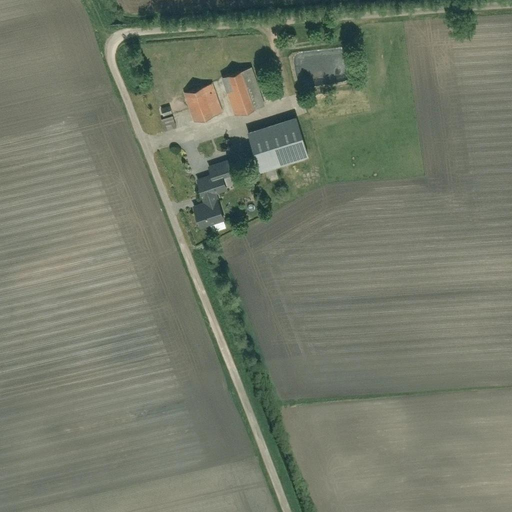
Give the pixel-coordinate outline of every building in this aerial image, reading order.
[(250,68),(220,77),(232,114),(262,104),(250,68)] [(182,92),(192,122),(221,112),(211,83),(182,92)] [(160,114),(166,131),(175,128),(169,111),(160,114)] [(247,131),(258,170),(306,156),(295,117),(247,131)] [(222,227),(220,221),(224,220),(216,198),(214,199),(212,193),(228,188),(227,187),(240,183),(232,159),(207,167),(210,174),(196,179),(204,203),(191,207),(198,229),(209,225),(211,231),(222,227)]
